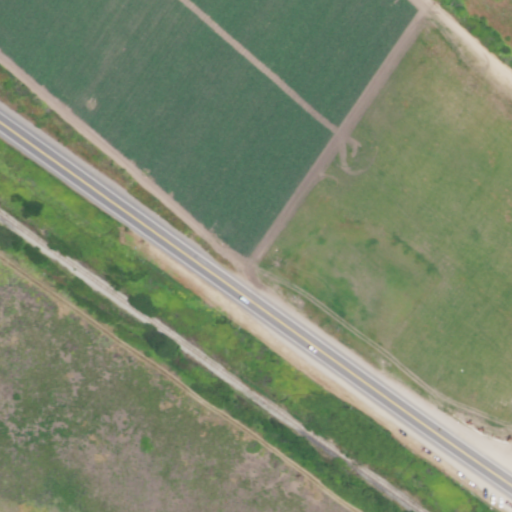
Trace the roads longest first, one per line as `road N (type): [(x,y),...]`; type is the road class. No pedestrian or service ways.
road 1 (track): [(0,67),(223,253),(511,462)]
road 2 (trunk): [(511,488),(0,123)]
road 3 (track): [(360,511),(0,256)]
